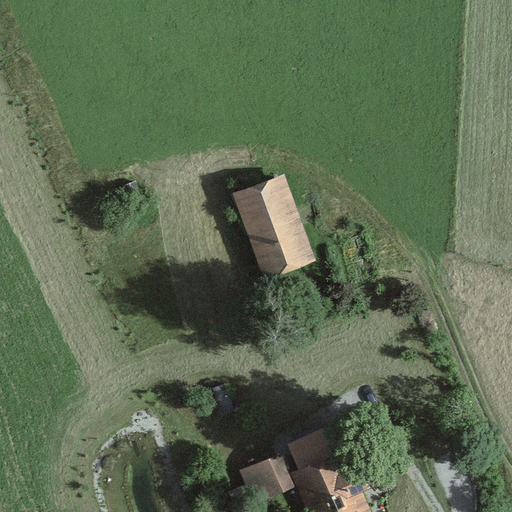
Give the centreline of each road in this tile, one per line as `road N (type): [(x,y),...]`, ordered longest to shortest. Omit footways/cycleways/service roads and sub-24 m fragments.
road 1 (track): [(511,467),(478,414),(436,305),(410,262),(376,221),(296,170)]
road 2 (track): [(434,511),(357,388)]
